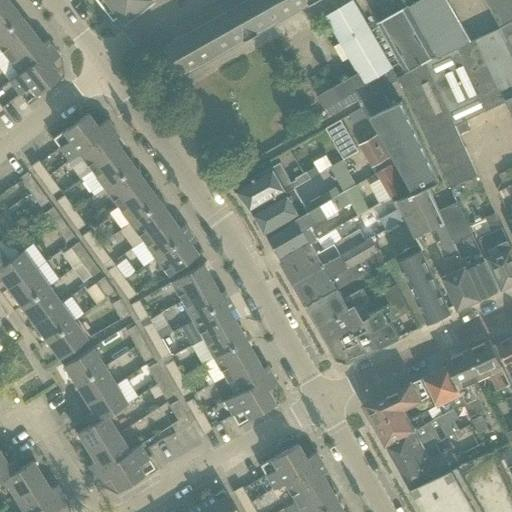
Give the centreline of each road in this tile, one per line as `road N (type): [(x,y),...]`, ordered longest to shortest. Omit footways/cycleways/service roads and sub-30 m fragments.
road 1 (residential): [(320,397),(217,220),(105,66)]
road 2 (residential): [(320,397),(138,511)]
road 3 (residential): [(320,397),(511,308)]
road 4 (residential): [(98,511),(20,383)]
road 5 (residential): [(388,511),(320,397)]
road 6 (residential): [(0,145),(105,66)]
road 7 (residential): [(208,0),(105,66)]
